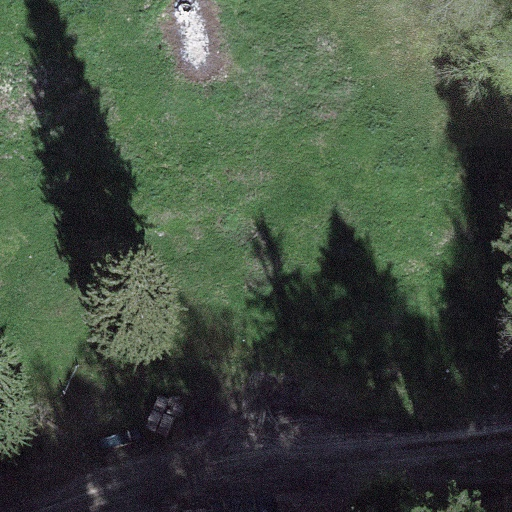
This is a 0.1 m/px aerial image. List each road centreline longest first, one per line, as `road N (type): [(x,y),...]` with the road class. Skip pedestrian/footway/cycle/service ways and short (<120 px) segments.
road 1 (track): [(147,511),(290,475),(511,435)]
road 2 (track): [(511,493),(290,475)]
